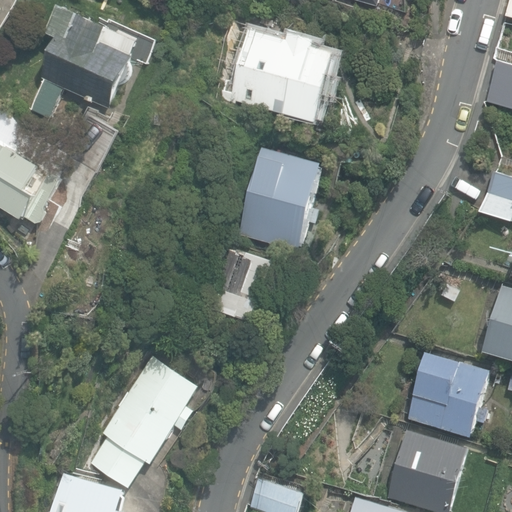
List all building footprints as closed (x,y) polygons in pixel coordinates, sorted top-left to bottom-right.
[(382,0),(381,5),(407,13),(406,0),(382,0)] [(33,108),(53,117),(66,87),(112,107),(135,57),(149,63),(160,40),(109,17),(107,23),(63,4),(51,32),(62,37),(44,76),(47,77),(33,108)] [(291,40),(251,29),(238,80),(226,76),(221,97),(321,122),(326,100),(333,102),(340,76),(333,75),(339,52),(318,47),(320,40),(293,33),(291,40)] [(391,49),(424,57),(429,38),(396,30),(391,49)] [(488,103),(511,109),(511,65),(499,62),(488,103)] [(32,218),(41,222),(45,221),(49,213),(47,207),(65,177),(72,152),(2,111),(0,115),(0,202),(30,221),(32,218)] [(56,124),(70,131),(76,117),(62,111),(56,124)] [(261,248),(302,258),(328,163),(263,145),(240,233),(264,239),(261,248)] [(511,173),(495,168),(489,188),(511,195),(511,173)] [(511,195),(489,188),(482,208),(511,217),(511,195)] [(208,306),(258,321),(280,260),(216,240),(193,315),(205,318),(208,306)] [(511,286),(506,284),(488,352),(511,358),(511,286)] [(414,420),(478,437),(482,421),(488,423),(492,408),(486,407),(496,369),(432,351),(414,420)] [(93,461),(132,487),(149,461),(154,464),(179,426),(185,430),(199,409),(192,405),(203,388),(155,356),(106,432),(110,434),(93,461)] [(391,497),(444,511),(456,511),(474,448),(410,430),(391,497)] [(55,511),(137,511),(138,511),(126,509),(131,489),(66,471),(55,511)] [(254,506),(272,511),(305,511),(311,491),(263,477),(254,506)] [(351,511),(422,511),(356,494),(351,511)]
